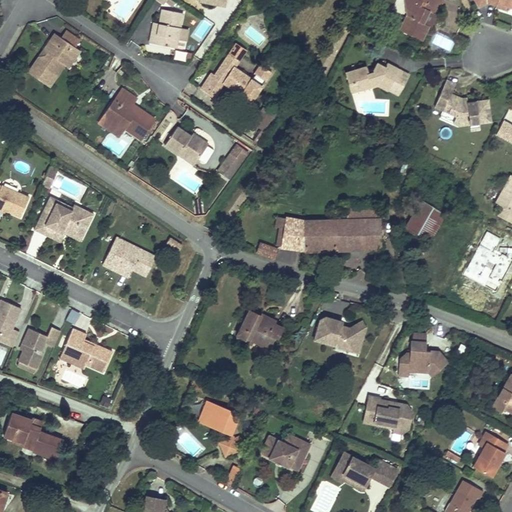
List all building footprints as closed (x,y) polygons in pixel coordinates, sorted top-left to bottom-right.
[(167,0),(156,0),(155,3),(164,9),(169,1),(167,0)] [(404,0),(406,14),(399,29),(419,39),(428,23),(421,20),(427,9),(432,12),(436,5),(439,7),(442,0),(404,0)] [(489,0),(475,0),(479,8),(489,4),(489,0)] [(511,0),(499,0),(498,7),(497,7),(507,10),(508,7),(511,8),(511,0)] [(432,12),(427,9),(421,20),(428,23),(430,24),(435,14),(432,12)] [(183,15),(163,12),(161,27),(159,37),(154,36),(153,45),(179,49),(180,40),(189,41),(190,31),(181,30),(183,15)] [(72,67),(82,51),(58,34),(49,47),(52,53),(48,58),(42,59),(32,73),(53,87),(68,64),(72,67)] [(52,53),(49,47),(42,59),(48,58),(52,53)] [(214,72),(204,88),(218,97),(228,82),(255,100),(274,71),(265,65),(261,71),(256,79),(238,67),(242,60),(232,54),(219,75),(214,72)] [(365,67),(345,73),(348,84),(357,82),(359,90),(376,85),(387,91),(387,90),(397,95),(402,86),(392,81),(398,70),(387,64),(385,68),(376,64),(373,71),(373,72),(367,74),(367,72),(365,67)] [(408,75),(398,70),(392,81),(402,86),(408,75)] [(453,125),(458,128),(469,127),(479,125),(491,123),(488,102),(468,106),(463,106),(462,100),(453,95),(458,86),(448,81),(438,100),(451,108),(447,115),(456,120),(453,125)] [(357,82),(348,84),(351,92),(359,90),(357,82)] [(144,139),(158,117),(142,106),(140,109),(134,105),(136,103),(140,97),(126,88),(105,120),(116,127),(118,123),(127,128),(144,139)] [(451,108),(438,100),(433,107),(447,115),(451,108)] [(274,116),(265,110),(258,122),(267,127),(274,116)] [(118,123),(116,127),(105,120),(101,125),(121,138),(127,128),(118,123)] [(511,124),(504,121),(497,135),(511,142),(511,124)] [(479,125),(469,127),(470,134),(480,132),(479,125)] [(179,126),(166,147),(179,155),(182,151),(197,160),(209,142),(193,132),(192,135),(179,126)] [(225,161),(235,168),(248,150),(238,143),(225,161)] [(182,151),(179,155),(194,165),(197,160),(182,151)] [(235,168),(225,161),(219,171),(229,178),(235,168)] [(53,172),(47,169),(42,181),(48,183),(53,172)] [(511,175),(496,201),(504,205),(498,216),(511,223),(511,222),(511,175)] [(0,208),(3,210),(18,217),(27,197),(0,185),(0,208)] [(70,206),(47,195),(46,198),(88,218),(91,213),(71,203),(70,206)] [(442,210),(418,197),(403,223),(427,236),(442,210)] [(46,198),(32,229),(46,236),(48,233),(56,238),(61,229),(79,237),(88,218),(46,198)] [(344,207),(344,218),(360,218),(377,217),(377,205),(344,207)] [(380,246),(377,217),(360,218),(363,246),(380,246)] [(302,221),(282,218),(281,227),(278,246),(298,249),(363,246),(360,218),(344,218),(302,221)] [(56,238),(48,233),(46,236),(58,241),(62,233),(78,240),(79,237),(61,229),(56,238)] [(415,235),(408,231),(404,238),(411,242),(415,235)] [(501,239),(487,231),(464,275),(495,291),(511,259),(494,250),(501,239)] [(114,236),(110,244),(123,250),(127,242),(114,236)] [(123,250),(110,244),(101,263),(114,270),(118,262),(131,268),(144,275),(154,256),(127,242),(123,250)] [(259,244),(256,252),(270,257),(273,248),(259,244)] [(131,268),(118,262),(114,270),(127,276),(131,268)] [(0,299),(0,333),(7,337),(4,342),(11,345),(18,331),(11,328),(19,307),(0,299)] [(275,322),(239,307),(230,331),(241,336),(243,332),(263,342),(267,330),(272,332),(275,322)] [(70,308),(65,320),(75,324),(80,312),(70,308)] [(362,341),(364,332),(357,330),(354,324),(349,327),(345,329),(345,330),(340,328),(342,320),(325,315),(320,318),(314,339),(335,345),(336,340),(343,343),(347,349),(355,351),(358,340),(362,341)] [(366,327),(362,320),(354,324),(357,330),(364,332),(366,327)] [(28,327),(21,343),(24,344),(22,349),(17,360),(34,368),(41,351),(39,350),(43,342),(52,346),(59,330),(50,326),(46,335),(28,327)] [(71,327),(61,351),(69,355),(69,357),(84,364),(102,371),(111,350),(83,338),(85,333),(71,327)] [(427,340),(428,333),(414,332),(413,339),(427,340)] [(449,362),(440,350),(431,349),(427,352),(425,352),(425,349),(427,349),(427,340),(413,339),(411,339),(411,351),(408,351),(400,358),(407,365),(410,365),(409,369),(410,369),(430,370),(433,374),(449,362)] [(69,355),(61,351),(58,357),(68,361),(83,368),(84,364),(69,357),(69,355)] [(409,369),(410,365),(407,365),(400,358),(399,373),(410,374),(410,369),(409,369)] [(34,368),(17,360),(15,364),(32,372),(34,368)] [(511,407),(511,369),(492,404),(503,410),(505,406),(511,410),(511,407)] [(381,397),(370,395),(365,420),(390,426),(391,423),(396,424),(395,426),(402,428),(410,423),(412,411),(407,403),(397,401),(394,403),(391,403),(392,400),(380,398),(381,397)] [(102,396),(99,404),(107,406),(110,398),(102,396)] [(208,410),(212,400),(207,398),(197,421),(202,423),(206,415),(210,413),(208,410)] [(240,411),(212,400),(208,410),(210,413),(206,415),(202,423),(214,428),(218,425),(220,430),(227,433),(234,416),(237,417),(240,411)] [(30,421),(7,414),(0,437),(10,440),(9,444),(58,457),(63,438),(39,431),(42,422),(31,419),(30,421)] [(402,428),(395,426),(394,430),(402,432),(409,427),(410,423),(402,428)] [(487,444),(477,464),(496,474),(500,466),(496,463),(500,456),(504,458),(510,449),(507,447),(510,440),(490,428),(486,435),(491,438),(487,444)] [(269,457),(269,458),(289,467),(290,466),(298,470),(307,452),(311,443),(288,433),(284,441),(278,438),(269,457)] [(278,438),(269,434),(261,453),(269,457),(278,438)] [(234,435),(228,437),(232,447),(238,444),(234,435)] [(487,444),(491,438),(486,435),(483,441),(487,444)] [(241,450),(238,444),(232,447),(228,437),(220,441),(227,457),(241,450)] [(462,455),(448,448),(446,453),(459,460),(462,455)] [(390,485),(398,468),(378,459),(374,468),(344,453),(336,470),(347,476),(358,481),(355,486),(364,490),(369,479),(367,478),(369,475),(371,476),(390,485)] [(500,466),(504,458),(500,456),(496,463),(500,466)] [(243,469),(235,464),(227,479),(236,484),(243,469)] [(345,480),(347,476),(336,470),(332,477),(344,482),(345,480)] [(358,481),(347,476),(345,480),(355,486),(358,481)] [(465,477),(447,510),(450,511),(469,511),(479,494),(477,493),(482,486),(465,477)] [(164,503),(166,497),(146,493),(141,511),(173,511),(170,511),(165,511),(163,509),(164,503)]
